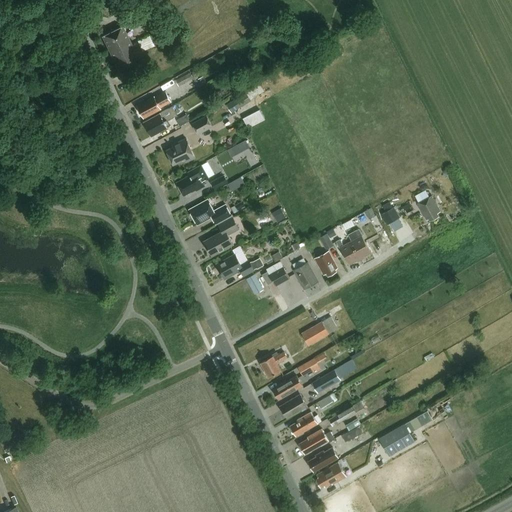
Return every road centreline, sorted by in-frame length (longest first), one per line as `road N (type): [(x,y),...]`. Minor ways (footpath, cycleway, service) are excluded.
road 1 (tertiary): [(224,347),(62,0)]
road 2 (unclassified): [(0,361),(86,407),(224,347)]
road 3 (unclassified): [(224,347),(412,238)]
road 4 (tertiary): [(303,511),(224,347)]
